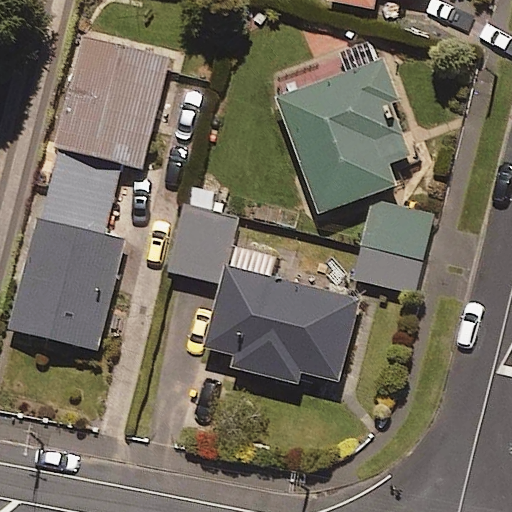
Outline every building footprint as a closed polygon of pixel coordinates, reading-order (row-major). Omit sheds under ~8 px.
[(341,0),(339,12),(382,20),(386,0),(408,0),(434,5),(434,0),(341,0)] [(406,111),(379,42),(278,82),(334,225),(405,197),(397,177),(419,169),(398,115),(406,111)] [(67,158),(129,175),(149,180),(179,68),(91,44),(61,156),(67,158)] [(129,175),(67,158),(18,340),(104,363),(135,249),(111,243),(129,175)] [(440,222),(382,208),(363,286),(421,300),(440,222)] [(233,291),(216,356),(246,364),(243,379),(306,395),(309,383),(348,393),(369,311),(281,289),(288,258),(237,247),(242,224),(190,212),(176,278),(233,291)]
